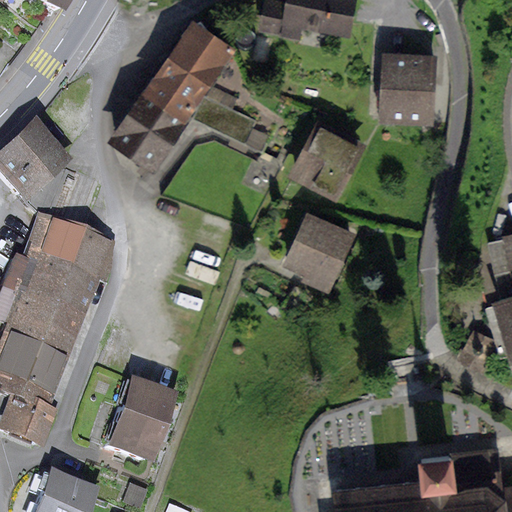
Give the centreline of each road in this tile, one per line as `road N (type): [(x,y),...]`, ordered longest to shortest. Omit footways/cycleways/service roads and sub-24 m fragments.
road 1 (unknown): [(139,511),(234,290)]
road 2 (residential): [(218,0),(138,33),(70,29)]
